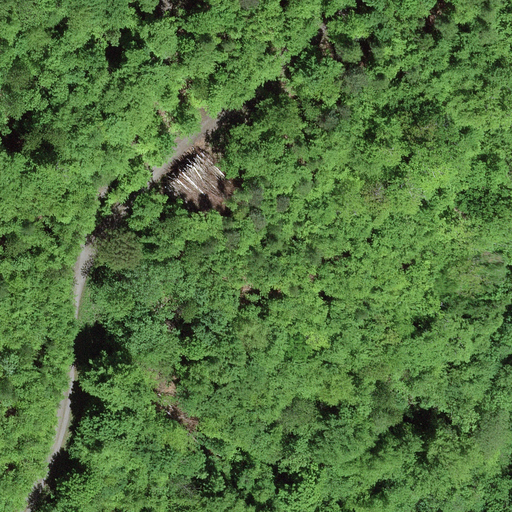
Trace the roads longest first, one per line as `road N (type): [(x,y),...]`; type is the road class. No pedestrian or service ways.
road 1 (track): [(356,0),(132,198),(72,288)]
road 2 (track): [(164,0),(156,74),(83,233),(72,288)]
road 3 (track): [(72,288),(61,415),(21,511)]
